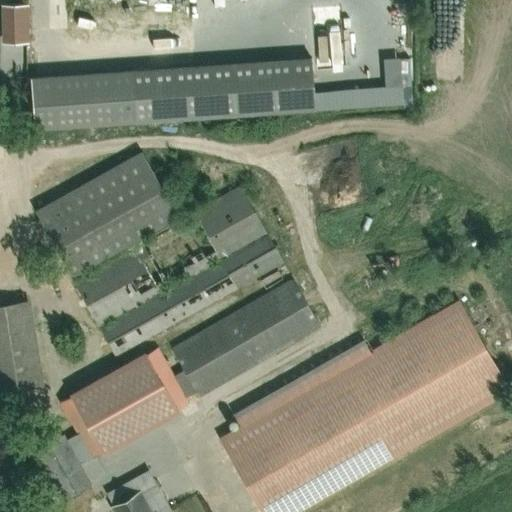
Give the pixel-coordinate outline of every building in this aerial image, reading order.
[(235,46),(232,0),(69,0),(71,25),(95,24),(94,3),(143,0),(159,0),(161,23),(160,23),(162,50),(235,46)] [(27,25),(7,25),(7,42),(27,42),(27,25)] [(312,58),(132,70),(31,77),(35,128),(315,109),(312,58)] [(178,216),(142,152),(35,211),(71,275),(178,216)] [(115,355),(282,262),(239,186),(73,278),(115,355)] [(353,230),(364,271),(416,257),(405,216),(353,230)] [(198,395),(319,327),(293,279),(173,346),(177,353),(175,354),(198,395)] [(0,393),(42,386),(27,300),(0,304),(0,393)] [(295,511),(507,393),(457,304),(222,437),(264,511),(295,511)] [(93,457),(189,401),(159,347),(63,401),(81,434),(66,443),(62,436),(35,452),(61,499),(88,483),(77,463),(92,455),(93,457)] [(171,511),(148,470),(106,494),(115,511),(171,511)]
